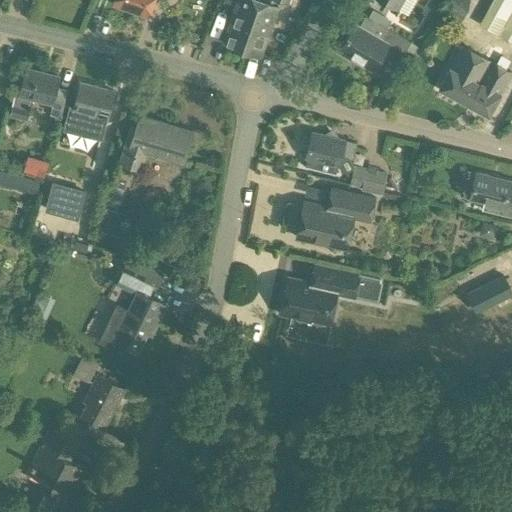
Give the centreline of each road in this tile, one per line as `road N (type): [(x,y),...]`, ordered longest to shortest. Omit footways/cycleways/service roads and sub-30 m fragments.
road 1 (residential): [(114,511),(199,349),(255,90)]
road 2 (residential): [(255,90),(0,24)]
road 3 (residential): [(511,153),(280,96)]
